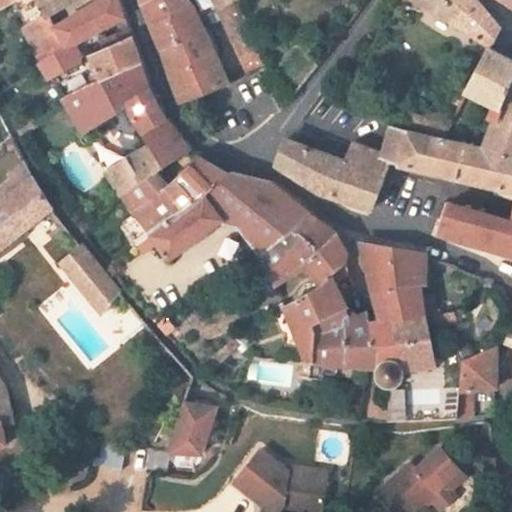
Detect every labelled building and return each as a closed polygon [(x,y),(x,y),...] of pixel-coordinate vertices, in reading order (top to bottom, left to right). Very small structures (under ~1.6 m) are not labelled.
[(0,0),(0,9),(11,3),(17,0),(0,0)] [(35,0),(17,0),(11,3),(23,27),(44,17),(35,0)] [(35,0),(44,17),(49,15),(76,0),(35,0)] [(84,62),(85,56),(80,49),(75,51),(73,44),(125,17),(119,0),(98,0),(55,27),(54,27),(66,46),(41,62),(42,65),(52,79),(84,62)] [(188,1),(186,0),(150,0),(143,4),(152,27),(192,8),(188,1)] [(213,0),(219,10),(237,1),(239,0),(213,0)] [(415,0),(477,37),(492,47),(501,29),(475,0),(415,0)] [(511,0),(497,0),(497,1),(511,10),(511,0)] [(266,66),(237,1),(219,10),(250,75),(257,71),(266,66)] [(199,22),(192,8),(152,27),(161,49),(203,29),(202,28),(199,22)] [(55,27),(49,15),(44,17),(23,27),(41,62),(66,46),(54,27),(55,27)] [(128,28),(99,41),(99,42),(103,49),(91,55),(99,73),(92,76),(94,82),(102,78),(102,79),(140,63),(131,37),(128,28)] [(215,56),(203,29),(161,49),(169,76),(215,56)] [(491,49),(492,47),(477,37),(469,53),(482,61),(483,61),(490,49),(491,49)] [(390,163),(454,180),(511,193),(511,222),(449,204),(439,235),(507,254),(511,255),(511,60),(491,49),(490,49),(483,61),(482,61),(443,138),(442,140),(391,128),(383,154),(352,143),(345,161),(286,139),(276,166),(321,194),(371,210),(390,163)] [(227,83),(215,56),(169,76),(180,102),(184,101),(227,83)] [(94,82),(76,91),(64,98),(84,132),(86,131),(126,107),(125,105),(150,90),(140,63),(102,79),(102,78),(94,82)] [(142,135),(166,120),(150,90),(125,105),(126,107),(128,112),(136,125),(142,135)] [(383,108),(376,119),(392,124),(396,115),(383,108)] [(402,119),(411,122),(415,114),(405,111),(402,119)] [(164,166),(190,151),(184,142),(175,132),(166,120),(142,135),(150,146),(151,145),(164,166)] [(86,144),(92,141),(86,131),(84,132),(86,135),(83,137),(82,139),(82,141),(83,143),(86,144)] [(106,172),(122,196),(156,172),(157,173),(164,166),(151,145),(150,146),(127,159),(106,172)] [(102,164),(106,172),(127,159),(123,152),(102,164)] [(228,174),(198,157),(196,158),(168,186),(167,187),(187,210),(203,197),(213,188),(228,174)] [(0,249),(52,208),(34,179),(25,163),(8,174),(12,181),(0,190),(0,249)] [(130,234),(137,246),(152,235),(174,220),(187,210),(167,187),(168,186),(157,173),(156,172),(122,196),(135,213),(143,224),(131,233),(130,234)] [(223,220),(241,225),(263,254),(292,230),(308,214),(292,201),(270,185),(228,174),(213,188),(203,197),(187,210),(174,220),(152,235),(170,259),(223,220)] [(123,222),(131,233),(143,224),(135,213),(123,222)] [(338,234),(308,214),(292,230),(320,251),(338,234)] [(299,270),(306,265),(305,264),(320,251),(292,230),(263,254),(271,273),(276,285),(299,270)] [(306,265),(321,283),(343,264),(345,261),(346,261),(347,254),(338,234),(320,251),(305,264),(306,265)] [(421,286),(422,254),(422,252),(364,243),(363,243),(362,243),(362,244),(362,245),(373,291),(381,321),(382,324),(424,315),(436,313),(434,296),(422,298),(420,286),(421,286)] [(107,277),(82,246),(61,264),(91,301),(97,295),(96,288),(107,277)] [(263,254),(259,257),(260,264),(263,271),(266,275),(271,273),(263,254)] [(346,306),(335,284),(348,275),(346,261),(345,261),(343,264),(321,283),(321,284),(312,291),(286,307),(304,352),(297,363),(315,363),(318,336),(313,324),(325,318),(346,306)] [(102,314),(120,293),(107,277),(96,288),(97,295),(91,301),(102,314)] [(346,306),(325,318),(326,325),(328,331),(339,329),(344,320),(350,314),(349,313),(347,308),(346,306)] [(404,376),(404,370),(403,369),(435,365),(426,326),(438,323),(436,313),(424,315),(382,324),(381,321),(370,323),(368,324),(379,368),(377,372),(377,376),(379,382),(384,386),(389,388),(395,387),(400,384),(403,381),(404,376)] [(339,365),(361,368),(379,368),(368,324),(370,323),(368,314),(358,319),(353,314),(350,314),(344,320),(339,329),(328,331),(318,336),(315,363),(325,364),(339,365)] [(326,325),(325,318),(313,324),(318,336),(328,331),(326,325)] [(496,388),(496,346),(462,360),(457,419),(473,417),(474,390),(496,388)] [(231,354),(226,348),(210,360),(215,366),(231,354)] [(324,375),(325,364),(315,363),(297,363),(296,372),(309,373),(309,378),(324,380),(324,375)] [(325,364),(324,375),(337,375),(339,365),(325,364)] [(0,421),(2,422),(2,423),(14,425),(6,389),(0,381),(0,421)] [(217,408),(185,403),(170,452),(202,454),(217,408)] [(127,445),(98,440),(93,466),(122,471),(127,445)] [(441,448),(417,470),(411,463),(377,493),(394,511),(412,511),(430,497),(441,510),(456,496),(451,490),(445,484),(460,470),(441,448)] [(303,468),(302,474),(289,472),(261,450),(235,482),(272,511),(278,511),(284,506),(303,509),(322,511),(328,472),(303,468)] [(466,476),(460,470),(445,484),(451,490),(466,476)]
